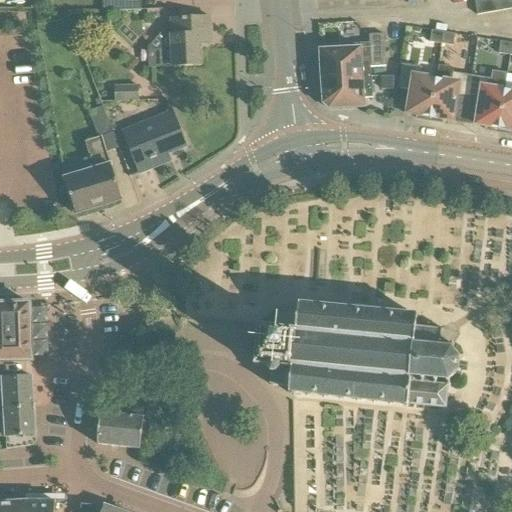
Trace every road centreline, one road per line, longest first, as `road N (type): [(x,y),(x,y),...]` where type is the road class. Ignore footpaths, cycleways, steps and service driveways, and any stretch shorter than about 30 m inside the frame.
road 1 (tertiary): [(84,277),(125,265),(258,178),(299,162)]
road 2 (tertiary): [(296,143),(79,250)]
road 3 (residential): [(84,277),(76,461),(83,476)]
road 4 (unclassified): [(296,143),(278,0)]
